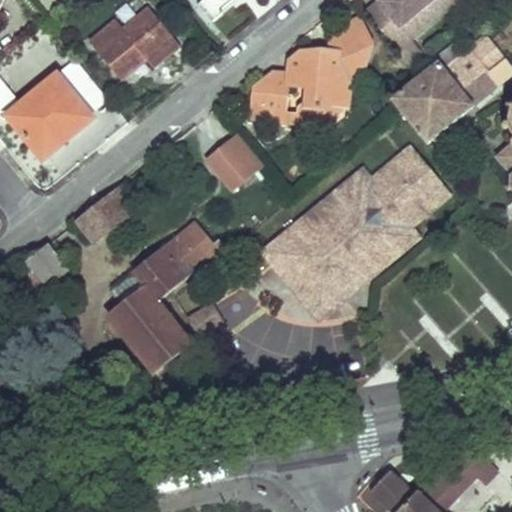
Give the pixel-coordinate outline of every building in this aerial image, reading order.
[(215,21),(241,0),(206,0),(202,4),(215,21)] [(382,0),(381,2),(413,40),(439,18),(429,5),(435,0),(382,0)] [(458,3),(455,0),(435,0),(429,5),(439,18),(458,3)] [(381,2),(367,13),(418,76),(422,52),(413,40),(381,2)] [(91,42),(122,81),(148,60),(155,68),(181,47),(149,9),(123,30),(116,21),(91,42)] [(354,79),(353,77),(352,76),(364,68),(356,56),(369,47),(355,22),(341,31),(338,45),(328,43),(326,55),(317,54),(308,62),(304,55),(293,64),(291,78),(276,76),(273,91),(258,89),(254,118),(280,123),(288,118),(291,85),(309,87),(308,100),(299,107),(297,124),(323,127),(325,109),(331,104),(346,106),(348,92),(353,90),(347,84),(354,79)] [(511,70),(511,64),(486,34),(457,57),(443,69),(440,63),(393,101),(427,144),(475,104),(474,103),(511,70)] [(450,48),(436,59),(440,63),(443,69),(457,57),(450,48)] [(8,117),(44,160),(93,118),(57,75),(8,117)] [(511,110),(505,108),(503,113),(510,116),(509,127),(500,129),(501,134),(510,131),(511,135),(511,145),(495,160),(511,177),(505,177),(505,181),(509,180),(510,189),(506,190),(507,192),(511,192),(511,193),(511,110)] [(200,159),(231,191),(262,162),(232,129),(200,159)] [(443,186),(411,146),(370,180),(363,172),(284,237),(291,245),(273,259),(306,302),(318,293),(328,294),(346,279),(349,283),(362,283),(418,240),(408,229),(424,216),(417,207),(443,186)] [(124,183),(77,221),(96,244),(143,206),(124,183)] [(450,195),(443,186),(417,207),(424,216),(450,195)] [(207,240),(195,224),(179,236),(192,251),(207,240)] [(155,374),(194,343),(160,302),(204,266),(192,251),(179,236),(135,271),(147,287),(109,317),(155,374)] [(34,274),(53,298),(54,297),(49,289),(71,273),(48,245),(26,263),(34,274)] [(42,307),(53,298),(34,274),(24,282),(42,307)] [(318,293),(306,302),(318,317),(362,283),(349,283),(346,279),(328,294),(318,293)] [(223,321),(214,305),(190,320),(199,335),(223,321)] [(415,494),(391,473),(372,494),(390,511),(448,511),(478,481),(491,465),(477,451),(450,456),(415,494)] [(491,465),(478,481),(486,488),(499,474),(491,465)]
